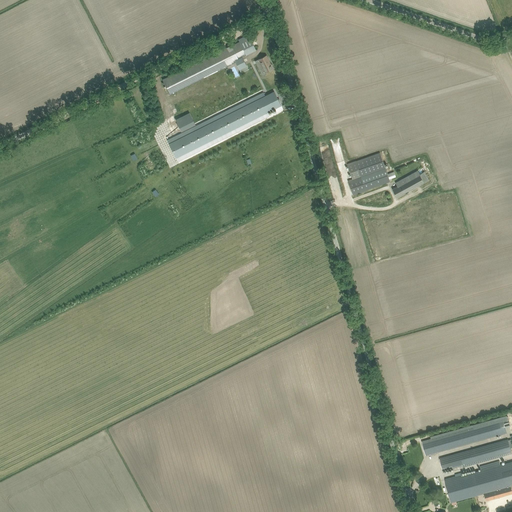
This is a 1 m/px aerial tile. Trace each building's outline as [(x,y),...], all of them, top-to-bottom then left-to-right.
[(239,69),(247,65),(242,56),(256,49),(248,35),(238,39),(239,41),(162,78),(170,95),(236,62),(239,69)] [(271,64),(271,65),(266,55),(256,60),(261,70),(264,68),(266,72),(273,68),(271,64)] [(274,91),(265,96),(264,92),(168,140),(178,161),(270,115),(268,112),(281,105),(274,91)] [(196,124),(190,112),(176,119),(182,131),(196,124)] [(348,180),(353,195),(366,191),(366,190),(390,181),(389,179),(396,177),(394,171),(387,174),(380,152),(347,164),(352,179),(348,180)] [(420,174),(418,170),(395,183),(397,186),(397,187),(392,189),(397,197),(428,179),(424,172),(420,174)] [(427,440),(422,441),(426,455),(431,454),(493,436),(508,432),(506,427),(509,426),(511,426),(508,416),(506,415),(431,436),(431,439),(427,440)] [(445,457),(440,458),(443,470),(448,469),(462,465),(463,467),(511,453),(511,452),(511,451),(511,448),(508,440),(508,439),(445,457)] [(450,479),(446,480),(452,502),(452,504),(457,503),(456,501),(474,496),(484,493),(486,501),(511,493),(511,486),(511,485),(511,461),(501,465),(500,461),(492,463),(480,466),(482,470),(450,479)]
